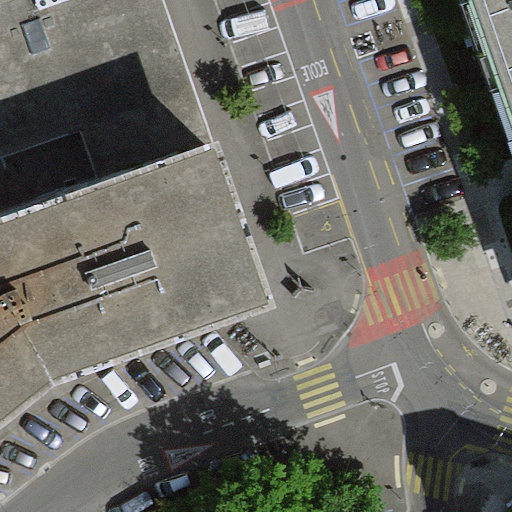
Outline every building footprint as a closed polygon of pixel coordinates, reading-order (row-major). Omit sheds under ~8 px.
[(0,210),(208,139),(158,0),(2,0),(0,1),(0,210)] [(511,0),(478,0),(494,42),(511,35),(511,0)] [(511,35),(494,42),(511,95),(511,35)] [(208,139),(0,210),(0,269),(53,365),(187,319),(182,303),(210,294),(212,300),(259,285),(208,139)] [(0,407),(53,365),(0,269),(0,407)]
